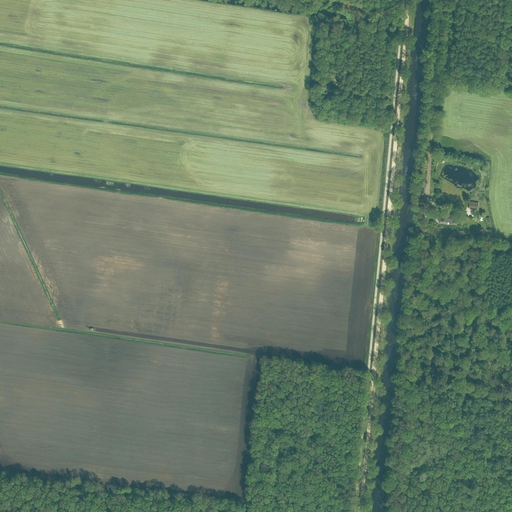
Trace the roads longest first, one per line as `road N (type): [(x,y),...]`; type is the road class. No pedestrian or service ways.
road 1 (track): [(409,0),(359,511)]
road 2 (track): [(444,207),(426,195),(443,0)]
